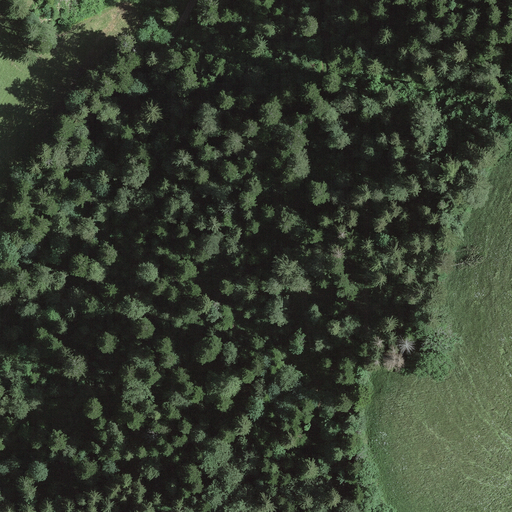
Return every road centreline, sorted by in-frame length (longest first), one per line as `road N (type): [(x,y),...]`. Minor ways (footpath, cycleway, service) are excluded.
road 1 (track): [(361,511),(341,473),(292,243),(324,82),(324,0)]
road 2 (track): [(0,334),(81,164),(192,0)]
